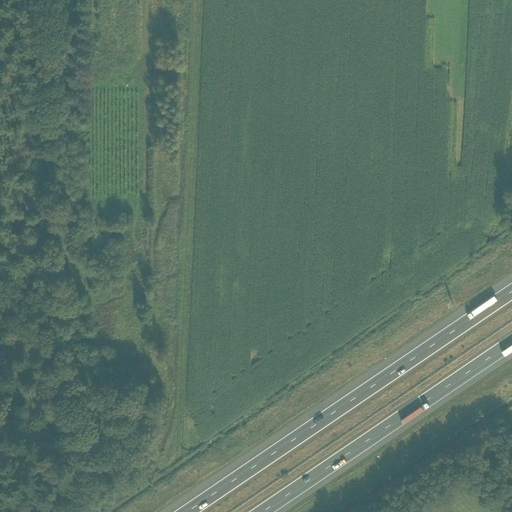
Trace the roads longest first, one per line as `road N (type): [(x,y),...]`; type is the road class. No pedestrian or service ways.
road 1 (track): [(39,0),(46,267),(81,511)]
road 2 (motorway): [(511,291),(187,511)]
road 3 (motorway): [(262,511),(511,342)]
